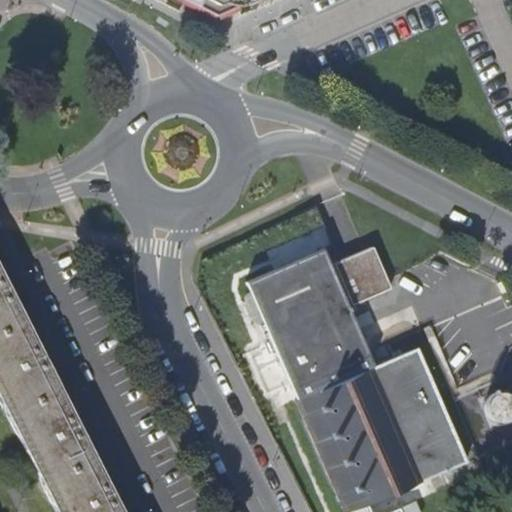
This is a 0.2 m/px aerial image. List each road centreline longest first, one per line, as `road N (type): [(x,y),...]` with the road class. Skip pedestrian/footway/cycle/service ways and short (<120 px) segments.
road 1 (tertiary): [(266,511),(162,304),(161,208)]
road 2 (residential): [(206,101),(252,55),(378,0)]
road 3 (residential): [(511,231),(358,153)]
road 4 (unclassified): [(358,153),(297,116),(244,104),(219,110)]
road 5 (tertiary): [(179,95),(143,49),(64,0)]
road 6 (unclassified): [(239,148),(297,142),(358,153)]
